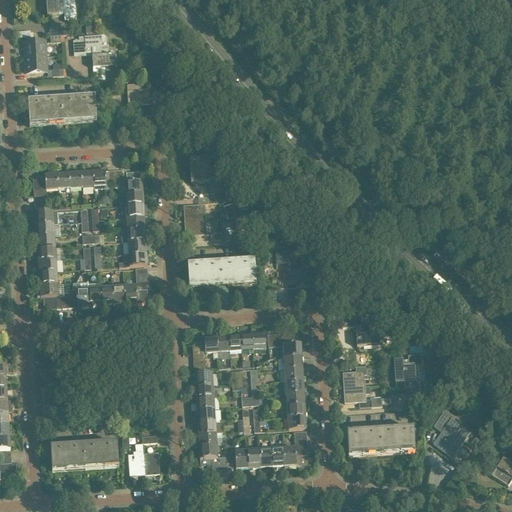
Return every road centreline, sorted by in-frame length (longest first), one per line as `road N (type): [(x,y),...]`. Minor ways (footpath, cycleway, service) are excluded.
road 1 (primary): [(511,342),(340,187),(172,0)]
road 2 (residential): [(168,323),(311,317),(322,482)]
road 3 (track): [(511,103),(349,0)]
road 4 (residential): [(509,511),(322,482)]
road 5 (residential): [(22,332),(8,159)]
road 6 (residential): [(34,504),(22,332)]
road 7 (residential): [(181,494),(168,323)]
road 8 (residential): [(168,323),(153,160)]
road 9 (residential): [(8,159),(135,146),(153,160)]
road 10 (residential): [(181,494),(34,504)]
road 11 (residential): [(22,332),(168,323)]
road 12 (residential): [(322,482),(181,494)]
